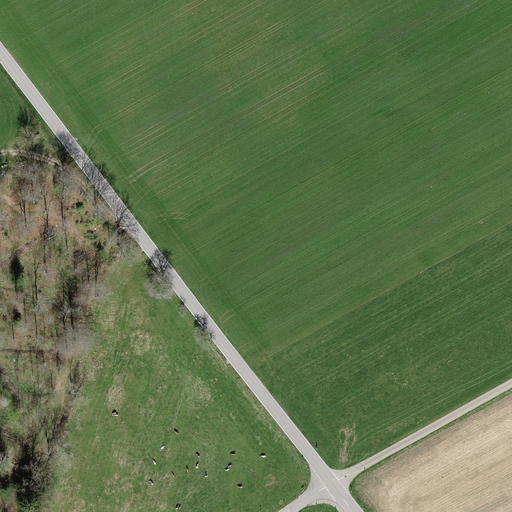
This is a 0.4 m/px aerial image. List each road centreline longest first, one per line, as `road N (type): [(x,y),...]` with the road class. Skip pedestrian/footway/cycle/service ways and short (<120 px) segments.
road 1 (tertiary): [(0,60),(329,482)]
road 2 (unclassified): [(511,380),(329,482)]
